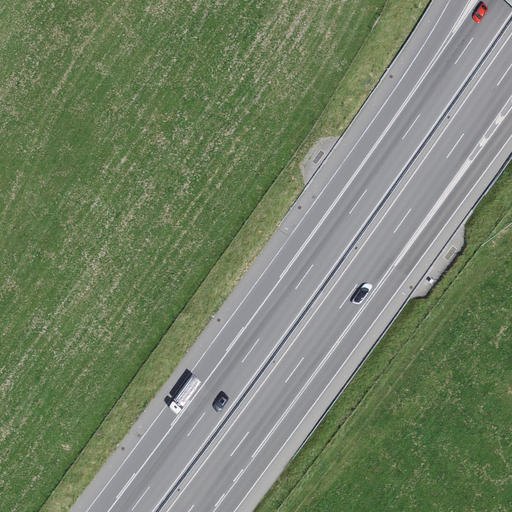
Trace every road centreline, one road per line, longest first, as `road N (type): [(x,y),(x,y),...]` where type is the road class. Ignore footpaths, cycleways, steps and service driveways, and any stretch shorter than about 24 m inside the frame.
road 1 (motorway): [(188,511),(511,62)]
road 2 (motorway): [(237,511),(511,128)]
road 3 (motorway): [(344,219),(129,511)]
road 4 (motorway): [(495,0),(344,219)]
road 5 (motorway): [(458,0),(344,219)]
